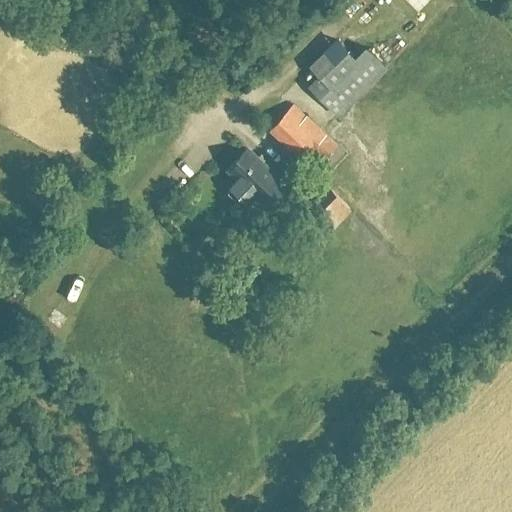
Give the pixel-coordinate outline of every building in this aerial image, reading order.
[(311,85),(338,113),(387,66),(369,47),(358,59),(339,39),(313,64),(322,74),(311,85)] [(295,103),(273,126),(316,168),(338,145),(295,103)] [(265,208),(288,185),(247,146),(228,166),(239,176),(232,182),(248,198),(252,195),(265,208)] [(192,175),(170,168),(161,193),(183,201),(192,175)] [(309,214),(329,234),(353,209),(333,189),(309,214)]
